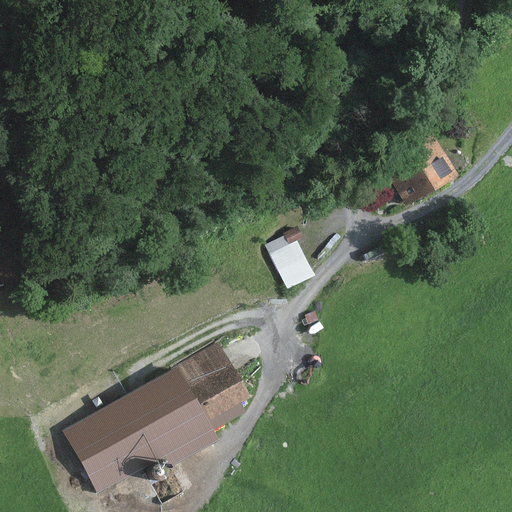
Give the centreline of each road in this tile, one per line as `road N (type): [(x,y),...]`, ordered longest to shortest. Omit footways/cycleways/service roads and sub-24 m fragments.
road 1 (track): [(511,132),(462,187),(370,227),(309,298),(294,345)]
road 2 (track): [(370,227),(352,209),(357,179),(418,127),(444,92),(465,0)]
road 3 (track): [(189,511),(251,440),(294,345)]
